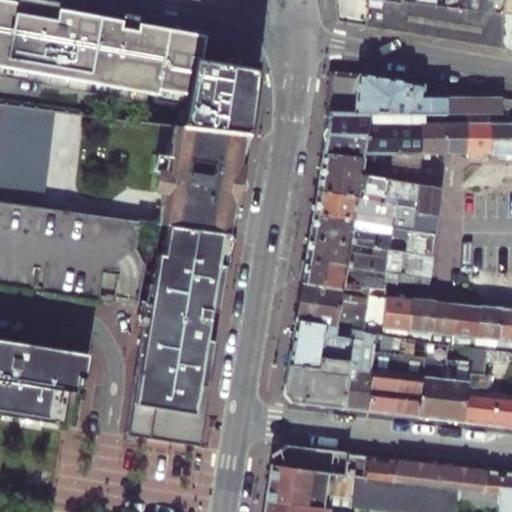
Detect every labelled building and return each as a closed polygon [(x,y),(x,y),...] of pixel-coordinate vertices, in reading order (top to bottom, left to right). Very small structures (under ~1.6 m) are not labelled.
[(0,0),(0,67),(164,97),(165,92),(193,95),(255,104),(259,69),(203,59),(207,35),(143,23),(144,16),(124,13),(123,20),(61,9),(62,1),(54,0),(17,0),(17,1),(6,0),(0,0)] [(381,2),(380,0),(335,0),(335,7),(338,7),(336,23),(377,29),(381,2)] [(433,0),(433,6),(455,9),(455,0),(433,0)] [(455,0),(455,9),(476,11),(477,0),(455,0)] [(477,0),(476,11),(501,14),(501,0),(477,0)] [(381,2),(377,29),(501,49),(501,14),(476,11),(455,9),(433,6),(393,2),(381,2)] [(341,76),(336,113),(433,113),(453,113),(475,114),(498,114),(509,114),(509,97),(430,96),(430,84),(365,73),(365,76),(341,76)] [(187,127),(250,136),(255,104),(193,95),(187,127)] [(511,153),(511,97),(509,97),(509,114),(498,114),(497,154),(511,153)] [(56,111),(3,104),(0,126),(0,186),(45,192),(56,111)] [(331,153),(372,158),(382,159),(383,153),(428,153),(429,124),(433,124),(433,113),(336,113),(331,153)] [(428,153),(452,153),(453,113),(433,113),(433,124),(429,124),(428,153)] [(453,113),(452,153),(473,153),(475,114),(453,113)] [(498,114),(475,114),(473,153),(497,154),(498,114)] [(164,195),(160,224),(169,224),(229,234),(233,204),(241,205),(249,150),(250,136),(187,127),(175,126),(171,158),(157,157),(155,172),(158,173),(155,194),(164,195)] [(331,153),(325,190),(423,207),(422,212),(445,215),(448,187),(369,174),(372,158),(331,153)] [(423,207),(325,190),(321,213),(400,228),(418,231),(443,236),(445,215),(422,212),(423,207)] [(0,202),(0,284),(136,305),(140,280),(142,266),(138,249),(142,222),(0,202)] [(318,236),(396,251),(400,228),(321,213),(318,236)] [(212,311),(219,313),(226,268),(235,235),(229,234),(169,224),(164,254),(159,253),(154,283),(152,282),(128,432),(201,443),(217,341),(207,340),(212,311)] [(418,231),(414,254),(440,259),(443,236),(418,231)] [(314,259),(407,273),(438,278),(440,259),(414,254),(396,251),(318,236),(314,259)] [(314,259),(310,283),(370,291),(377,289),(393,291),(394,280),(400,281),(399,289),(405,290),(407,273),(314,259)] [(310,283),(304,320),(371,332),(377,289),(370,291),(310,283)] [(413,339),(418,299),(394,296),(390,335),(409,338),(413,339)] [(436,343),(441,301),(418,299),(413,339),(434,342),(436,343)] [(458,335),(462,303),(441,301),(436,343),(443,343),(456,345),(457,345),(458,335)] [(481,337),(485,306),(462,303),(458,335),(469,336),(481,337)] [(504,350),(509,308),(485,306),(481,337),(480,347),(504,350)] [(304,320),(296,365),(326,369),(327,358),(366,363),(364,378),(354,377),(351,407),(376,410),(384,334),(371,332),(304,320)] [(376,410),(400,413),(409,338),(390,335),(384,334),(376,410)] [(458,335),(457,345),(468,346),(469,346),(469,336),(458,335)] [(0,413),(64,423),(69,390),(77,391),(82,359),(51,355),(50,361),(34,359),(36,344),(0,338),(0,413)] [(409,338),(400,413),(425,416),(431,363),(434,342),(413,339),(409,338)] [(441,364),(431,363),(425,416),(448,418),(456,345),(443,343),(441,364)] [(456,345),(448,418),(470,420),(476,371),(476,368),(465,366),(468,346),(457,345),(456,345)] [(476,371),(491,373),(492,361),(511,362),(511,350),(504,350),(480,347),(478,347),(476,368),(476,371)] [(326,369),(296,365),(292,393),(298,401),(351,407),(354,377),(364,378),(366,363),(327,358),(326,369)] [(470,420),(511,425),(511,405),(502,405),(504,394),(489,392),(491,373),(476,371),(470,420)] [(511,394),(504,394),(502,405),(511,405),(511,394)] [(273,458),(271,468),(393,481),(396,460),(346,455),(285,448),(273,458)] [(396,460),(393,481),(424,484),(426,464),(396,460)] [(458,468),(426,464),(424,484),(456,488),(458,468)] [(304,511),(306,508),(341,511),(351,511),(352,506),(367,508),(392,510),(411,511),(455,511),(458,488),(456,488),(424,484),(393,481),(271,468),(266,503),(288,505),(287,511),(292,511),(304,511)] [(485,471),(458,468),(456,488),(458,488),(483,491),(485,471)] [(500,472),(485,471),(483,491),(497,492),(500,472)] [(497,492),(483,491),(458,488),(455,511),(511,511),(511,473),(500,472),(497,492)] [(264,511),(292,511),(287,511),(288,505),(266,503),(264,511)]
